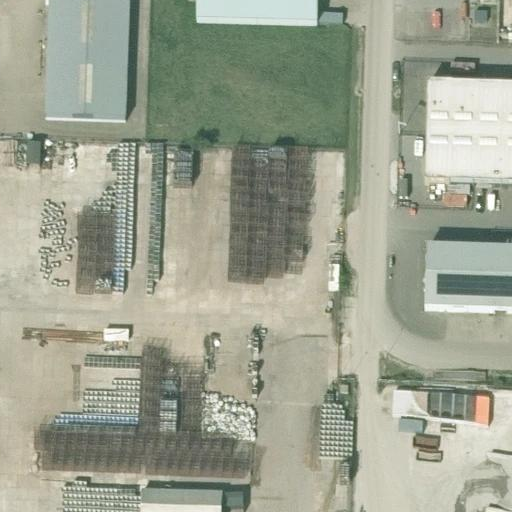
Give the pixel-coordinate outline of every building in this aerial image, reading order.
[(317,27),(317,0),(197,0),(197,24),(317,27)] [(50,1),(47,61),(45,121),(125,124),(129,4),(50,1)] [(511,90),(476,89),(452,88),(427,87),(427,112),(426,161),(425,161),(424,187),(449,188),(449,187),(511,189),(511,90)] [(511,253),(426,250),(425,312),(511,315),(511,253)] [(348,387),(340,387),(340,395),(348,395),(348,387)] [(221,511),(221,496),(142,493),(141,511),(221,511)] [(246,508),(247,496),(227,495),(227,508),(246,508)]
